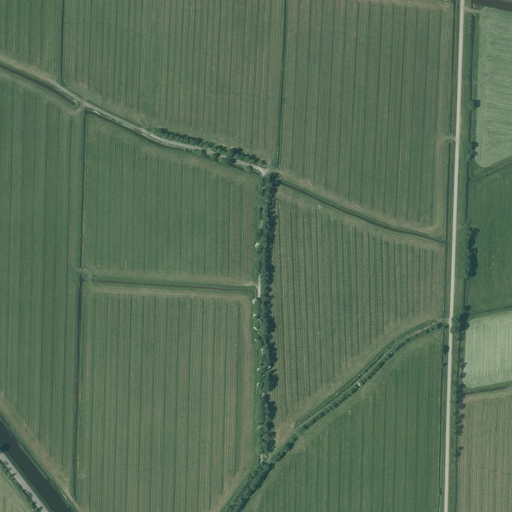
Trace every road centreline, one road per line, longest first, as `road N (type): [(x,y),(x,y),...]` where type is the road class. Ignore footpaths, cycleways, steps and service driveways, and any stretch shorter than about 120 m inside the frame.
road 1 (unclassified): [(446,511),(461,0)]
road 2 (unclassified): [(228,511),(261,467),(263,174),(150,135)]
